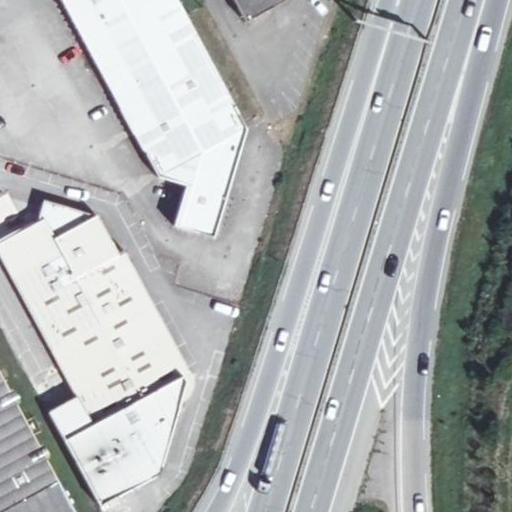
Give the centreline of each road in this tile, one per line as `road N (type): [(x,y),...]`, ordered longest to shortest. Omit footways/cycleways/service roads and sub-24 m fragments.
road 1 (motorway): [(312,511),(468,0)]
road 2 (motorway): [(415,511),(419,311),(497,0)]
road 3 (motorway): [(395,34),(360,94),(249,432),(214,511)]
road 4 (motorway): [(395,34),(263,511)]
